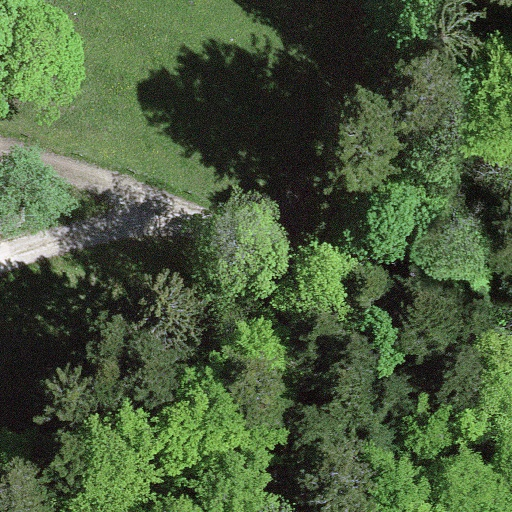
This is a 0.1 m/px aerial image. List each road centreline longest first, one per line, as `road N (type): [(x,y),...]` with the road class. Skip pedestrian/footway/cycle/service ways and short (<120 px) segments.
road 1 (track): [(0,127),(215,201),(281,275),(293,369),(243,511)]
road 2 (track): [(215,201),(0,265)]
